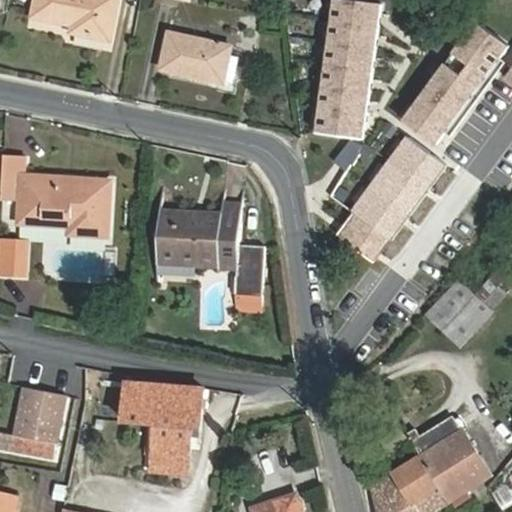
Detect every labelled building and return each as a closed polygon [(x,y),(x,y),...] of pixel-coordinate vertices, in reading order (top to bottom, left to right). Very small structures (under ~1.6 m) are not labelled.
[(119,0),(38,0),(34,18),(74,27),(73,32),(110,40),(119,0)] [(165,70),(220,83),(220,81),(237,85),(242,61),(229,59),(231,49),(172,36),(165,70)] [(457,154),(420,126),(345,228),(382,255),(457,154)] [(27,157),(6,156),(4,202),(20,203),(20,224),(70,227),(70,236),(109,239),(112,184),(26,178),(27,157)] [(244,207),(226,206),(225,217),(164,213),(162,264),(240,269),(237,313),(263,314),(267,249),(242,248),(244,207)] [(20,244),(2,243),(0,274),(0,276),(24,278),(25,266),(19,266),(20,244)] [(29,245),(20,244),(19,266),(25,266),(24,278),(28,278),(29,245)] [(60,250),(59,270),(77,270),(78,251),(60,250)] [(498,307),(511,294),(492,276),(479,290),(498,307)] [(494,313),(461,284),(431,320),(464,349),(494,313)] [(202,432),(204,391),(130,385),(128,426),(158,428),(156,474),(189,477),(192,432),(202,432)] [(66,400),(28,392),(19,438),(0,434),(0,450),(53,461),(66,400)] [(408,436),(392,408),(372,421),(392,455),(412,443),(408,436)] [(417,430),(408,436),(412,443),(423,460),(455,511),(459,511),(471,504),(466,495),(493,478),(457,418),(423,438),(417,430)] [(381,511),(437,511),(449,505),(423,460),(374,490),(381,511)] [(18,511),(21,500),(0,494),(0,511),(18,511)] [(302,511),(298,497),(255,511),(302,511)]
